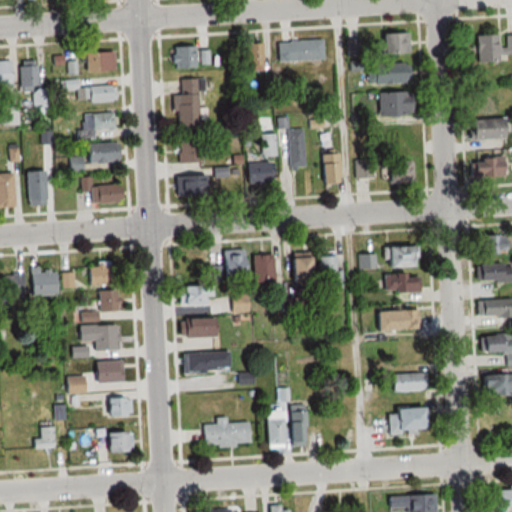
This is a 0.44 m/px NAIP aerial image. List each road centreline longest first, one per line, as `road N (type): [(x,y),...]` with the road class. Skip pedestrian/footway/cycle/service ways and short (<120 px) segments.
road 1 (residential): [(0,234),(511,202)]
road 2 (residential): [(0,490),(511,460)]
road 3 (residential): [(463,511),(435,0)]
road 4 (tertiary): [(165,511),(139,0)]
road 5 (residential): [(0,26),(421,0)]
